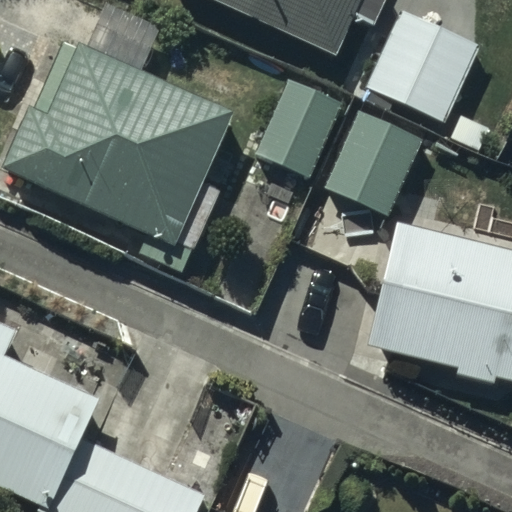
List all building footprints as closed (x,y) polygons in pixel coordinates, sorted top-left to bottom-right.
[(225,0),(330,48),(349,6),(372,17),(379,0),(225,0)] [(473,43),(398,9),(363,85),(439,119),(473,43)] [(232,106),(60,29),(0,162),(0,164),(191,249),(218,188),(199,179),(232,106)] [(339,103),(286,79),(253,150),(306,174),(339,103)] [(417,136),(357,110),(325,185),(384,210),(417,136)] [(489,128),(459,115),(450,135),(480,148),(489,128)] [(511,249),(394,223),(367,341),(456,361),(454,371),(491,380),(492,373),(511,377),(511,249)] [(0,350),(10,329),(0,324),(0,484),(43,504),(94,395),(0,351),(0,350)] [(195,511),(204,493),(80,436),(46,510),(50,511),(195,511)]
